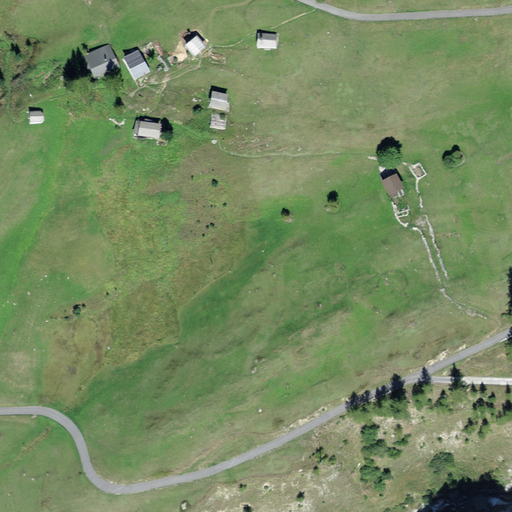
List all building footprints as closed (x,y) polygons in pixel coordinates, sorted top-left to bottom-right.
[(277,35),(257,33),(257,40),(256,47),(276,49),(277,35)] [(205,49),(195,37),(183,48),(193,59),(205,49)] [(109,43),(83,55),(94,78),(119,66),(109,43)] [(137,50),(123,59),(136,81),(150,72),(137,50)] [(229,95),(212,92),(209,107),(226,111),(229,95)] [(40,112),(30,112),(30,123),(41,123),(43,119),(43,115),(40,112)] [(142,122),(137,121),(134,136),(158,141),(162,122),(142,118),(142,122)] [(404,189),(396,174),(381,182),(388,196),(404,189)]
